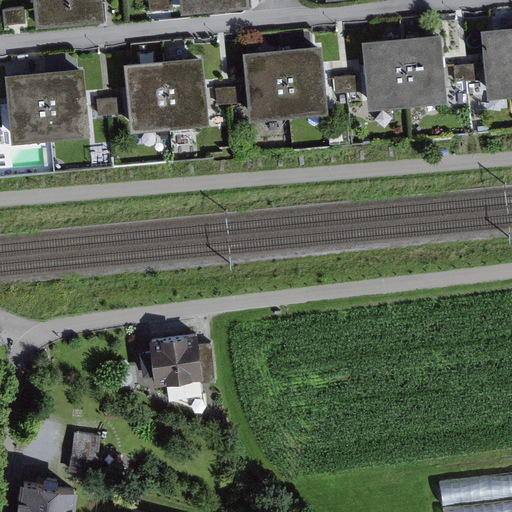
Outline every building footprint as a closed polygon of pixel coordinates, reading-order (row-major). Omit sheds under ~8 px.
[(21,0),(26,38),(95,32),(92,9),(103,7),(101,0),(21,0)] [(168,0),(171,25),(240,18),(238,0),(168,0)] [(316,0),(317,11),(386,3),(385,0),(316,0)] [(511,35),(473,39),(478,110),(511,106),(511,35)] [(431,44),(351,51),(358,122),(439,113),(431,44)] [(313,55),(231,63),(239,133),(318,127),(313,55)] [(193,68),(111,75),(119,143),(199,137),(193,68)] [(75,77),(0,82),(0,114),(4,155),(82,146),(75,77)] [(192,343),(141,349),(148,400),(160,399),(162,414),(196,424),(200,421),(195,394),(208,393),(204,354),(193,355),(192,343)] [(98,434),(75,431),(69,468),(100,473),(102,458),(95,456),(98,434)] [(511,511),(511,471),(444,480),(447,511),(511,511)] [(72,511),(77,487),(21,478),(15,511),(72,511)]
